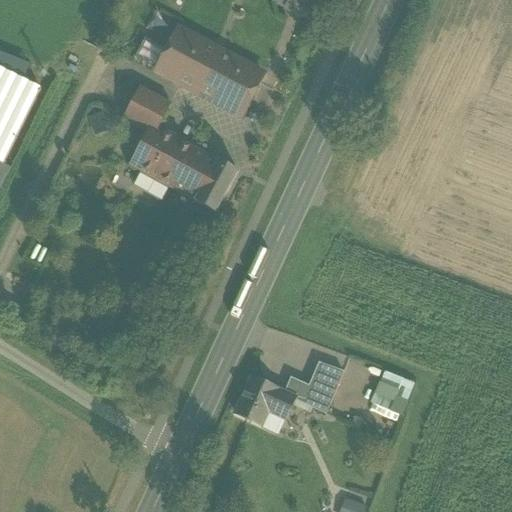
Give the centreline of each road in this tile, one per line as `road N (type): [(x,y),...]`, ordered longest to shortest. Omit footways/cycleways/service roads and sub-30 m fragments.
road 1 (primary): [(179,461),(395,0)]
road 2 (residential): [(0,351),(179,461)]
